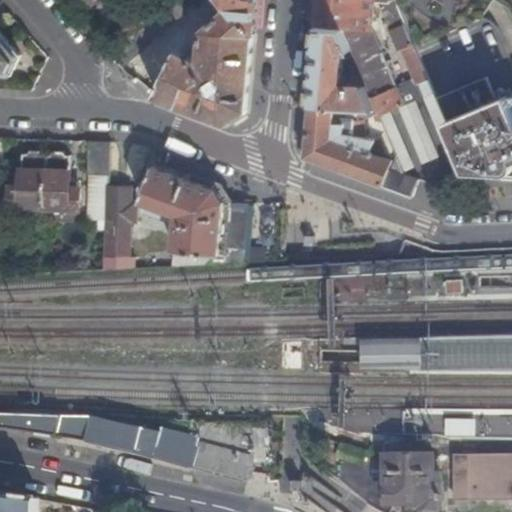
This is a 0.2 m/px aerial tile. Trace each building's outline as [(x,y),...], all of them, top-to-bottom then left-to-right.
[(157,0),(106,46),(125,69),(134,61),(141,68),(152,58),(139,43),(156,28),(160,33),(170,24),(166,19),(186,0),(157,0)] [(213,24),(232,7),(225,0),(219,0),(205,15),(213,24)] [(256,35),(259,0),(225,0),(232,7),(256,35)] [(320,0),(318,28),(347,30),(356,51),(361,64),(377,58),(371,45),(376,43),(372,32),(374,32),(376,3),(391,3),(390,0),(320,0)] [(249,110),(256,35),(232,7),(213,24),(205,31),(204,44),(205,54),(209,60),(202,66),(199,60),(179,51),(158,95),(179,105),(229,124),(249,110)] [(421,86),(432,81),(409,25),(393,32),(401,51),(406,49),(421,86)] [(375,99),(374,95),(367,79),(355,78),(354,86),(344,85),(347,55),(342,55),(343,50),(356,51),(347,30),(318,28),(307,159),(385,188),(391,171),(394,163),(387,161),(384,144),(366,140),(366,120),(357,122),(343,119),(343,109),(369,112),(371,119),(377,117),(379,123),(384,121),(383,118),(375,99)] [(0,68),(11,69),(11,70),(15,70),(22,55),(19,52),(18,53),(0,31),(0,68)] [(389,88),(377,58),(361,64),(367,79),(374,95),(389,88)] [(468,168),(470,173),(511,168),(511,89),(509,82),(497,87),(488,66),(435,88),(437,94),(468,168)] [(398,89),(375,99),(383,118),(394,113),(401,109),(406,107),(398,89)] [(456,174),(468,168),(437,94),(425,99),(456,174)] [(441,157),(418,102),(406,107),(401,109),(423,165),(441,157)] [(394,113),(383,118),(384,121),(401,161),(405,172),(417,168),(394,113)] [(88,174),(111,174),(112,142),(89,141),(88,174)] [(13,205),(46,206),(48,154),(44,154),(41,151),(31,150),(29,154),(24,154),(23,187),(14,187),(13,205)] [(48,154),(46,206),(80,208),(81,188),(71,188),(73,155),(68,155),(66,151),(55,151),(52,155),(48,154)] [(414,199),(415,197),(411,189),(405,172),(401,161),(396,173),(390,189),(414,199)] [(174,263),(247,259),(253,204),(245,204),(225,202),(218,188),(156,166),(155,166),(143,199),(146,201),(143,209),(178,222),(174,263)] [(391,171),(385,188),(390,189),(396,173),(391,171)] [(411,189),(415,197),(421,177),(405,172),(411,189)] [(110,200),(108,267),(129,266),(130,221),(136,221),(137,202),(130,202),(131,187),(111,187),(111,188),(110,200)] [(102,200),(110,200),(111,188),(103,188),(102,200)] [(511,268),(485,269),(486,297),(511,296),(511,268)] [(466,278),(421,279),(421,293),(466,293),(466,278)] [(511,335),(424,337),(424,338),(424,371),(511,370),(511,335)] [(424,338),(364,340),(364,370),(424,371),(424,338)] [(88,442),(95,417),(94,417),(64,416),(58,437),(88,442)] [(118,422),(95,417),(88,442),(112,447),(118,422)] [(143,429),(118,422),(112,447),(137,453),(143,429)] [(166,423),(164,429),(190,435),(192,426),(166,423)] [(202,444),(239,454),(245,431),(192,426),(190,435),(203,439),(202,444)] [(163,434),(143,429),(137,453),(156,458),(162,437),(163,434)] [(162,437),(156,458),(174,463),(180,442),(162,437)] [(180,442),(174,463),(248,483),(256,473),(257,457),(239,454),(202,444),(181,439),(180,442)] [(344,447),(340,460),(364,467),(367,454),(344,447)] [(511,453),(457,453),(458,504),(511,503),(511,453)] [(389,459),(390,509),(421,508),(420,511),(446,511),(446,491),(438,491),(438,458),(389,459)] [(0,494),(0,511),(42,511),(42,500),(0,494)]
